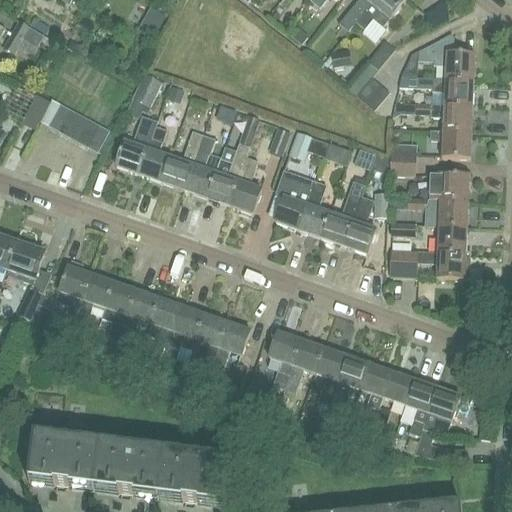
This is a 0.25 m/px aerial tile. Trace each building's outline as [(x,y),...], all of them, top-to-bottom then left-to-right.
[(328,0),(313,0),(310,3),(320,11),(328,0)] [(365,14),(371,6),(375,0),(359,0),(338,26),(348,34),(355,25),(365,14)] [(406,0),(375,0),(371,6),(365,14),(374,21),(383,29),(407,0),(406,0)] [(374,21),(365,14),(355,25),(365,32),(374,21)] [(19,26),(3,52),(14,58),(23,43),(37,51),(43,40),(19,26)] [(475,57),(457,56),(457,48),(451,36),(418,53),(417,64),(433,65),(433,68),(446,69),(445,82),(445,83),(474,84),(475,57)] [(394,52),(385,44),(346,91),(356,99),(371,80),(394,52)] [(161,86),(144,78),(133,103),(150,110),(161,86)] [(371,80),(356,99),(365,106),(380,87),(371,80)] [(474,84),(445,83),(445,82),(400,80),(399,90),(432,91),(432,94),(445,94),(444,108),(444,109),(473,110),(474,84)] [(374,113),(389,94),(380,87),(365,106),(374,113)] [(38,129),(50,106),(18,90),(6,113),(38,129)] [(444,109),(444,108),(416,107),(415,116),(430,117),(430,120),(444,121),(443,134),(443,135),(472,136),(473,110),(444,109)] [(59,134),(71,113),(61,108),(49,129),(59,134)] [(221,109),(216,121),(232,126),(236,115),(221,109)] [(81,118),(71,113),(59,134),(69,139),(81,118)] [(69,139),(79,145),(90,124),(81,118),(69,139)] [(216,176),(208,201),(230,209),(239,184),(247,161),(261,123),(249,118),(236,154),(225,150),(216,176)] [(133,146),(125,144),(116,169),(139,177),(148,152),(156,129),(158,125),(142,119),(133,146)] [(88,150),(99,129),(90,124),(79,145),(88,150)] [(109,134),(99,129),(88,150),(97,155),(109,134)] [(156,129),(148,152),(139,177),(162,185),(171,160),(158,156),(162,146),(163,147),(168,133),(156,129)] [(322,152),(321,129),(300,130),(301,153),(322,152)] [(278,131),(270,154),(281,158),(289,135),(278,131)] [(443,135),(443,134),(430,133),(430,143),(430,157),(442,157),(442,161),(471,162),(472,136),(443,135)] [(171,160),(162,185),(185,193),(194,168),(205,139),(193,135),(182,164),(171,160)] [(383,153),(382,137),(360,139),(361,155),(383,153)] [(205,139),(194,168),(185,193),(208,201),(216,176),(204,172),(209,158),(210,158),(216,143),(205,139)] [(346,169),(351,156),(339,151),(334,164),(346,169)] [(416,156),(391,155),(391,163),(391,166),(416,168),(416,156)] [(247,161),(239,184),(230,209),(253,217),(262,192),(249,188),(253,178),(253,179),(258,165),(247,161)] [(391,166),(390,177),(390,178),(416,179),(416,168),(391,166)] [(316,185),(283,174),(275,197),(284,200),(276,225),(300,233),(308,208),(312,199),(316,185)] [(429,202),(429,203),(469,205),(470,178),(431,176),(430,199),(429,202)] [(312,199),(308,208),(300,233),(322,241),(331,216),(317,211),(320,202),(323,203),(327,189),(316,185),(312,199)] [(344,249),(353,224),(361,201),(360,200),(363,192),(352,189),(344,210),(345,211),(341,220),(331,216),(322,241),(344,249)] [(361,201),(353,224),(344,249),(368,257),(377,232),(364,228),(368,219),(369,219),(374,204),(362,200),(361,201)] [(439,230),(468,231),(469,205),(429,203),(429,202),(408,201),(407,211),(426,212),(425,217),(429,217),(429,226),(439,230)] [(415,227),(391,226),(390,239),(415,241),(415,227)] [(454,257),(467,257),(468,231),(439,230),(438,256),(454,257)] [(0,271),(6,274),(16,244),(0,238),(0,271)] [(16,244),(6,274),(21,279),(20,283),(33,288),(45,254),(16,244)] [(418,266),(418,255),(390,253),(389,280),(417,281),(418,266)] [(466,283),(466,281),(470,281),(470,269),(466,268),(467,257),(454,257),(438,256),(418,255),(418,266),(437,267),(437,282),(466,283)] [(69,270),(68,270),(59,295),(73,300),(69,309),(67,316),(76,319),(78,312),(82,303),(91,278),(80,274),(82,268),(71,264),(69,270)] [(78,312),(76,319),(74,326),(85,330),(93,307),(104,311),(113,286),(91,278),(82,303),(78,312)] [(115,352),(136,294),(113,286),(104,311),(101,320),(113,324),(104,348),(115,352)] [(30,291),(18,317),(29,322),(41,297),(30,291)] [(159,302),(136,294),(115,352),(127,356),(139,323),(150,327),(159,302)] [(418,310),(432,315),(432,301),(418,301),(418,310)] [(159,302),(150,327),(162,331),(150,365),(161,369),(165,358),(173,335),(182,310),(159,302)] [(173,335),(165,358),(161,369),(172,373),(181,350),(192,353),(195,343),(204,318),(182,310),(173,335)] [(207,347),(203,356),(214,360),(218,351),(227,326),(204,318),(195,343),(207,347)] [(227,326),(218,351),(214,360),(210,374),(221,378),(229,355),(241,359),(250,334),(227,326)] [(281,365),(278,375),(289,379),(292,369),(301,343),(278,335),(269,361),(281,365)] [(292,369),(289,379),(284,392),(295,396),(303,373),(315,377),(324,351),(301,343),(292,369)] [(346,359),(324,351),(315,377),(326,381),(318,404),(329,408),(337,385),(346,359)] [(210,374),(214,360),(203,356),(199,370),(210,374)] [(337,385),(329,408),(326,417),(338,421),(349,389),(360,393),(369,367),(346,359),(337,385)] [(248,372),(234,367),(220,405),(234,410),(248,372)] [(392,375),(369,367),(360,393),(371,397),(360,430),(371,434),(374,424),(379,411),(383,401),(392,375)] [(284,392),(289,379),(278,375),(277,375),(272,388),(284,392)] [(414,383),(392,375),(383,401),(405,409),(414,383)] [(405,409),(417,413),(409,436),(420,440),(423,433),(428,417),(437,391),(414,383),(405,409)] [(248,387),(240,410),(254,415),(262,392),(248,387)] [(460,399),(437,391),(428,417),(423,433),(420,440),(421,440),(414,458),(437,464),(465,464),(465,453),(441,452),(431,448),(435,437),(439,439),(441,435),(447,437),(460,399)] [(385,428),(390,415),(379,411),(374,424),(385,428)] [(30,485),(123,497),(224,510),(230,465),(36,440),(30,485)] [(306,456),(328,461),(331,448),(309,443),(306,456)]
